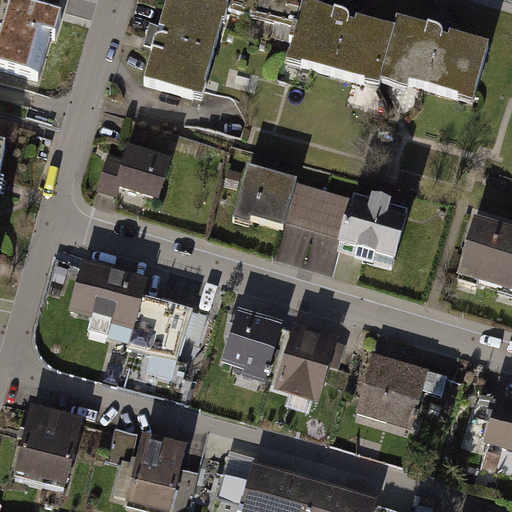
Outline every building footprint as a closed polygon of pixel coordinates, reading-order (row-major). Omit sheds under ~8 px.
[(201,0),(201,3),(191,0),(168,0),(161,30),(151,27),(145,48),(154,51),(144,87),(203,104),(207,89),(205,88),(223,25),(225,25),(229,12),(296,31),(286,66),(302,70),(303,68),(365,86),(365,88),(381,92),(382,86),(409,94),(411,87),(460,101),(460,102),(476,107),(493,48),(456,37),(459,28),(436,22),(433,31),(398,21),(395,31),(362,22),(365,13),(342,6),(339,15),(306,6),(307,0),(201,0)] [(56,41),(62,19),(9,5),(0,36),(0,71),(38,82),(51,39),(56,41)] [(172,162),(128,148),(124,162),(108,157),(96,195),(117,201),(120,192),(159,204),(172,162)] [(243,175),(229,171),(224,187),(238,191),(243,175)] [(298,186),(249,172),(233,225),(250,230),(252,223),(284,233),(286,227),(298,186)] [(354,202),(298,186),(286,227),(342,244),(354,202)] [(405,195),(382,189),(379,198),(403,204),(405,195)] [(410,216),(355,201),(354,202),(342,244),(338,259),(393,275),(410,216)] [(511,233),(476,223),(458,282),(511,298),(511,233)] [(149,283),(83,264),(68,315),(132,333),(126,353),(178,368),(193,315),(144,301),(149,283)] [(283,328),(240,314),(223,367),(245,374),(243,380),(264,386),(283,328)] [(339,343),(295,329),(274,392),(319,407),(339,343)] [(430,375),(374,358),(356,416),(413,433),(430,375)] [(511,396),(503,394),(486,449),(511,457),(511,396)] [(85,423),(30,410),(13,477),(67,490),(85,423)] [(131,465),(133,459),(138,438),(116,433),(108,462),(122,466),(123,463),(131,465)] [(188,450),(143,438),(137,460),(133,459),(131,465),(123,463),(122,466),(114,499),(127,502),(126,506),(147,511),(172,511),(183,472),(188,450)] [(376,511),(379,502),(254,466),(249,484),(218,475),(211,498),(243,508),(242,511),(386,511),(379,510),(378,511),(376,511)] [(189,511),(199,477),(183,472),(172,511),(189,511)]
